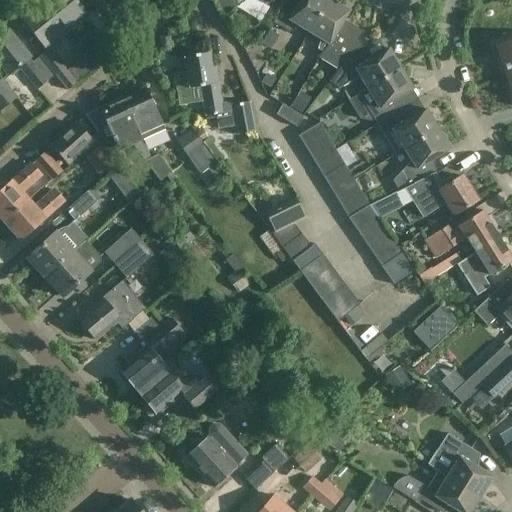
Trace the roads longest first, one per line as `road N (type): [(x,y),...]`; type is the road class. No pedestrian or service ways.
road 1 (residential): [(0,166),(185,0)]
road 2 (residential): [(132,458),(0,307)]
road 3 (residential): [(511,181),(451,82),(445,0)]
